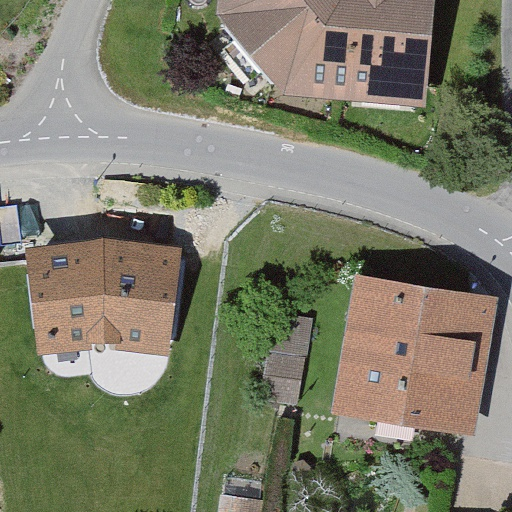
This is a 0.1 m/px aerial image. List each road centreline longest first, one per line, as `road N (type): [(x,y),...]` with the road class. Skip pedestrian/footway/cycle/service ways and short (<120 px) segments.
road 1 (residential): [(511,260),(463,227),(258,170),(129,150),(51,148)]
road 2 (residential): [(85,0),(66,46),(51,148)]
